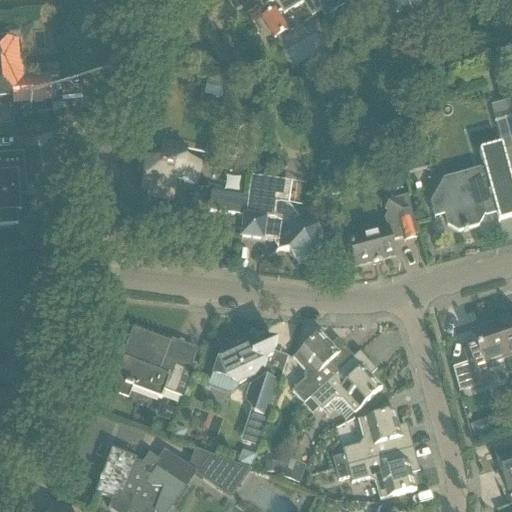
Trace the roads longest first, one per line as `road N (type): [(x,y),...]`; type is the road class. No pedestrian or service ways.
road 1 (residential): [(400,297),(307,301),(84,274)]
road 2 (residential): [(84,274),(110,103),(148,0)]
road 3 (residential): [(10,511),(74,330),(84,274)]
road 4 (residential): [(454,511),(451,463),(400,297)]
